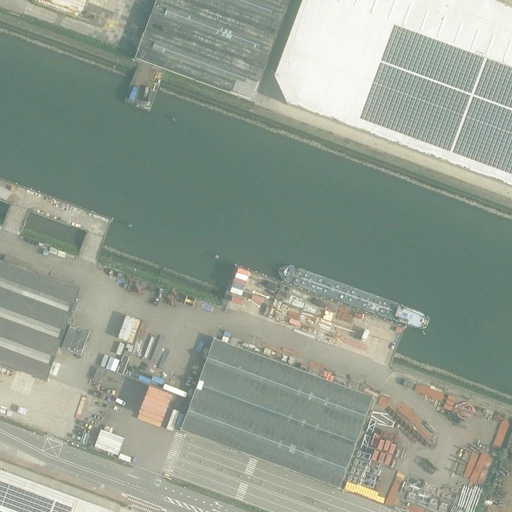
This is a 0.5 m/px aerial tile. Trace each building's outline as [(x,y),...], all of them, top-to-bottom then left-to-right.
[(290,0),(157,0),(135,60),(253,103),(290,0)] [(511,9),(486,0),(303,0),(274,78),(287,106),(511,188),(511,9)] [(77,298),(80,291),(0,261),(0,364),(47,381),(73,310),(75,311),(80,299),(77,298)] [(70,326),(62,349),(81,357),(90,334),(70,326)] [(154,341),(157,331),(144,326),(140,337),(154,341)] [(339,490),(372,398),(214,340),(181,431),(339,490)] [(362,366),(371,369),(375,358),(366,355),(362,366)] [(93,380),(100,383),(104,371),(97,369),(93,380)] [(195,387),(199,377),(190,373),(189,376),(178,372),(174,380),(195,387)] [(184,416),(180,414),(174,430),(179,432),(184,416)] [(101,431),(95,448),(118,456),(124,439),(101,431)] [(0,511),(111,511),(0,471),(0,511)] [(489,490),(482,511),(503,511),(508,495),(489,490)]
